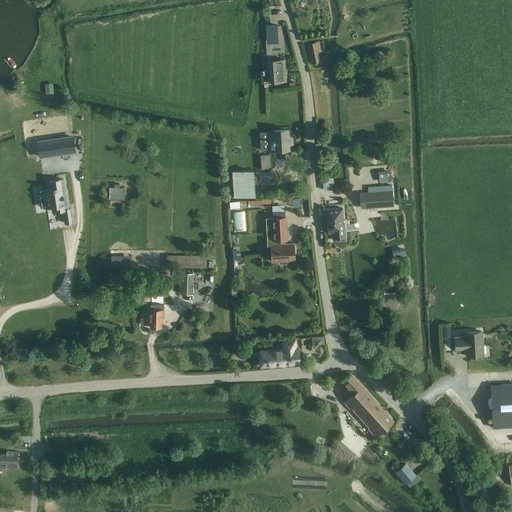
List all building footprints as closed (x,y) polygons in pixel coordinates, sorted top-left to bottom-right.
[(266,24),(265,24),(266,39),(277,38),(277,24),(273,24),(266,24)] [(311,63),(320,61),(318,52),(321,51),(319,40),(316,40),(307,42),(309,54),(311,63)] [(271,82),(286,81),(284,59),(270,60),(271,82)] [(52,85),(45,86),(45,93),(53,93),(53,90),(52,85)] [(270,150),(289,149),(287,130),(269,131),(270,150)] [(72,135),(36,141),(39,157),(75,152),(74,150),(72,135)] [(261,169),(271,168),(269,154),(260,155),(261,169)] [(235,196),(253,195),(251,170),(233,171),(235,196)] [(67,207),(63,178),(47,180),(48,188),(43,189),(46,207),(52,206),(52,211),(63,210),(65,223),(72,222),(70,207),(67,207)] [(124,188),(119,187),(119,185),(115,185),(114,188),(109,187),(108,199),(123,200),(124,188)] [(368,187),(368,193),(391,191),(391,185),(368,187)] [(361,208),(393,205),(392,191),(391,191),(368,193),(360,194),(361,208)] [(342,208),(325,209),(327,233),(334,232),(335,240),(345,239),(345,233),(344,225),(343,225),(342,208)] [(285,244),(285,240),(287,239),(285,217),(273,218),(272,218),(274,240),(279,240),(279,245),(271,245),(272,261),(279,261),(279,263),(286,263),(286,261),(294,260),(293,244),(285,244)] [(378,237),(361,239),(363,259),(380,257),(378,237)] [(206,267),(206,255),(165,255),(165,267),(206,267)] [(107,285),(124,285),(124,273),(107,273),(107,285)] [(192,294),(193,274),(181,273),(180,293),(192,294)] [(164,318),(164,309),(163,305),(150,304),(150,309),(150,313),(141,313),(141,324),(150,324),(150,326),(161,327),(161,318),(164,318)] [(443,337),(451,336),(450,325),(442,325),(443,337)] [(483,355),(482,331),(465,332),(466,336),(455,337),(456,350),(462,350),(462,348),(466,348),(467,356),(483,355)] [(322,338),(314,338),(314,346),(322,346),(322,338)] [(283,349),(259,351),(260,367),(299,363),(298,347),(298,341),(282,342),(283,348),(283,349)] [(367,428),(375,436),(393,420),(352,375),(343,383),(344,383),(353,394),(344,402),(351,410),(352,409),(368,428),(367,428)] [(492,427),(511,425),(511,383),(490,385),(492,427)] [(368,443),(362,438),(358,434),(350,442),(344,437),(330,453),(337,458),(339,455),(349,464),(368,443)] [(0,453),(0,462),(6,463),(6,467),(17,467),(18,451),(6,451),(6,454),(0,453)] [(62,465),(47,467),(50,489),(86,485),(84,463),(62,465)] [(400,477),(400,478),(405,484),(406,483),(416,475),(411,469),(400,477)]
